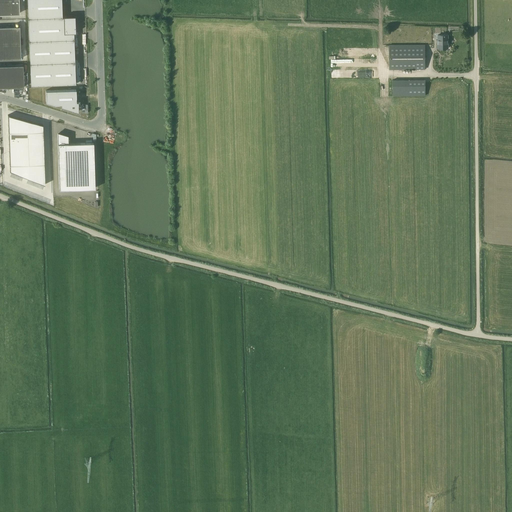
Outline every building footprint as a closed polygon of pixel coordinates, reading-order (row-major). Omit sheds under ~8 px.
[(0,0),(0,14),(19,13),(18,0),(0,0)] [(61,0),(27,0),(31,85),(75,83),(74,32),(76,32),(75,29),(74,17),(66,17),(66,16),(63,16),(63,17),(62,17),(61,0)] [(20,26),(0,26),(0,59),(21,59),(20,26)] [(448,48),(448,35),(438,35),(438,40),(437,40),(437,48),(448,48)] [(425,69),(425,45),(389,45),(389,70),(425,69)] [(23,65),(0,65),(0,87),(24,87),(23,65)] [(426,96),(425,80),(392,80),(393,96),(426,96)] [(76,89),(44,89),(44,100),(53,102),(59,102),(59,104),(78,111),(78,100),(76,100),(76,89)] [(43,125),(8,115),(10,171),(45,185),(43,125)] [(68,135),(57,132),(59,189),(95,188),(93,142),(68,143),(68,135)]
